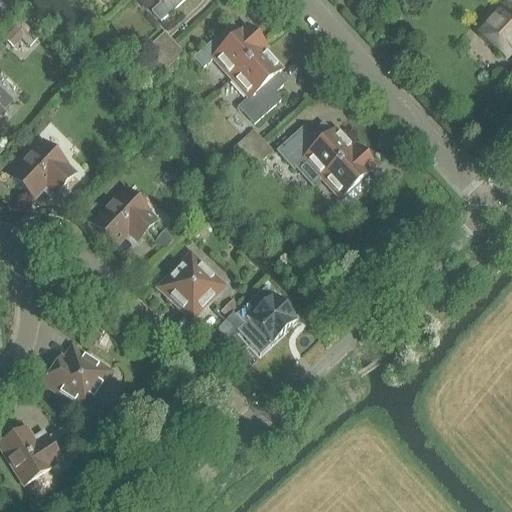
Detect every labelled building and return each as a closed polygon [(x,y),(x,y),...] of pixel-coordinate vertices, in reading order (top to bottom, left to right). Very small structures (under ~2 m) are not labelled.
[(0,0),(0,15),(8,24),(20,12),(8,0),(0,0)] [(157,0),(162,4),(151,14),(160,24),(187,0),(157,0)] [(506,62),(511,56),(511,0),(510,0),(477,36),(506,62)] [(29,50),(38,41),(21,24),(5,42),(13,50),(21,42),(29,50)] [(262,53),(265,50),(247,29),(231,44),(223,34),(193,61),(202,71),(213,61),(231,81),(262,53)] [(153,65),(174,46),(164,35),(143,54),(153,65)] [(162,75),(183,56),(174,46),(153,65),(162,75)] [(274,79),(281,73),(262,53),(231,81),(249,100),(238,110),(254,128),(280,104),(273,97),(282,89),(274,79)] [(0,121),(15,105),(0,90),(0,121)] [(356,150),(353,152),(334,132),(319,147),(311,137),(284,161),(293,172),(304,162),(322,181),(356,150)] [(242,163),(262,144),(253,134),(232,152),(242,163)] [(251,173),(272,154),(262,144),(242,163),(251,173)] [(64,168),(66,167),(43,146),(10,180),(33,202),(46,188),(55,197),(74,178),(64,168)] [(359,185),(375,171),(356,150),(322,181),(340,202),(337,205),(345,214),(367,194),(359,185)] [(146,216),(148,214),(126,193),(92,228),(115,249),(128,235),(137,244),(156,225),(146,216)] [(301,270),(310,262),(302,253),(293,261),(301,270)] [(192,322),(223,290),(190,259),(159,291),(192,322)] [(267,285),(237,315),(246,323),(239,331),(264,356),(301,319),(267,285)] [(217,349),(234,330),(226,322),(208,340),(217,349)] [(85,414),(110,376),(72,351),(59,371),(55,369),(43,386),(85,414)] [(46,440),(35,447),(25,431),(0,446),(0,450),(24,488),(50,472),(49,470),(60,463),(46,440)]
